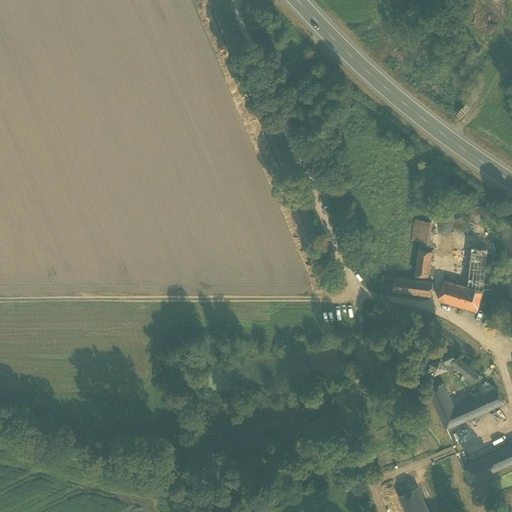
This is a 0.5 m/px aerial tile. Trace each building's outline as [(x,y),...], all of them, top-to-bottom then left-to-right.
[(433,222),(415,219),(410,247),(418,249),(428,250),(433,222)] [(413,280),(427,282),(432,251),(428,250),(418,249),(413,280)] [(486,252),(470,250),(469,264),(469,272),(468,275),(467,288),(483,292),(486,252)] [(413,280),(394,278),(392,291),(431,296),(433,282),(427,282),(413,280)] [(463,286),(444,281),(438,300),(477,311),(483,292),(467,288),(463,286)] [(441,357),(445,365),(450,363),(464,374),(469,366),(458,358),(453,360),(450,353),(441,357)] [(445,365),(441,357),(440,355),(430,360),(431,361),(434,369),(435,370),(445,366),(445,365)] [(431,361),(422,365),(426,373),(434,369),(431,361)] [(422,365),(417,367),(420,376),(426,373),(422,365)] [(479,374),(469,366),(464,374),(463,375),(473,383),(479,374)] [(436,372),(424,377),(429,389),(441,384),(436,372)] [(467,402),(457,406),(455,404),(452,405),(443,384),(441,384),(429,389),(428,390),(442,421),(457,414),(460,422),(473,416),(467,402)] [(491,386),(481,390),(483,395),(467,402),(473,416),(503,402),(497,389),(491,386)] [(457,414),(442,421),(445,428),(460,422),(457,414)] [(511,445),(463,468),(469,482),(511,462),(511,445)] [(428,511),(417,488),(398,497),(405,511),(428,511)]
